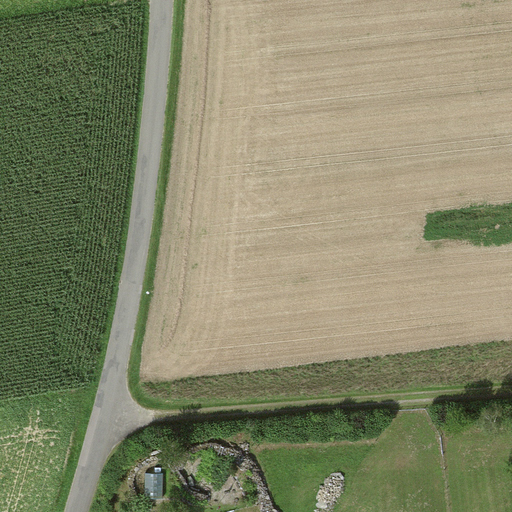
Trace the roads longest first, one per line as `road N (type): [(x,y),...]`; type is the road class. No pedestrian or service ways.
road 1 (unclassified): [(78,511),(138,252),(163,0)]
road 2 (track): [(107,410),(157,415),(511,392)]
